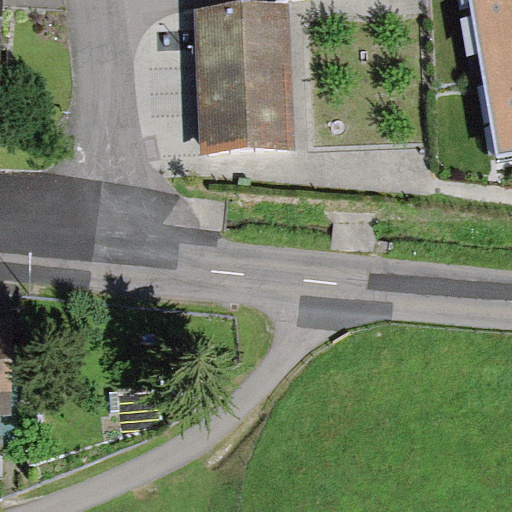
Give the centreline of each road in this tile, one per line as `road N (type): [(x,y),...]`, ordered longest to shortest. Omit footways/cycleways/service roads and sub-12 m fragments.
road 1 (secondary): [(511,298),(99,259)]
road 2 (residential): [(93,0),(105,111),(99,259)]
